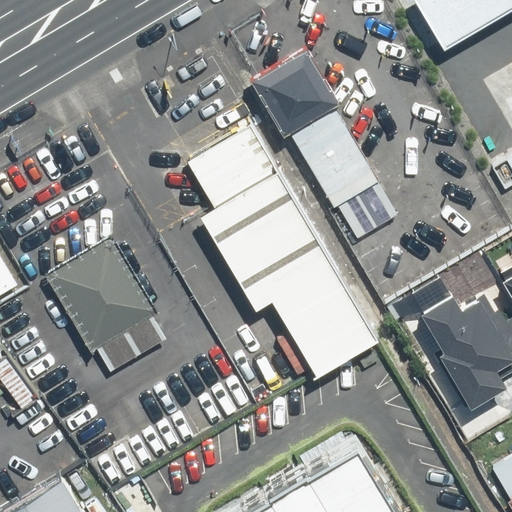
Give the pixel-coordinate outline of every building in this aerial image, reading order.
[(511,0),(416,0),(441,41),(511,0)] [(381,172),(303,41),(252,71),(331,202),(381,172)] [(377,329),(250,117),(187,155),(212,197),(199,205),(255,300),(269,292),(314,367),(377,329)] [(157,308),(110,229),(42,269),(89,348),(157,308)] [(0,288),(16,279),(0,253),(0,288)] [(507,281),(504,284),(511,296),(511,266),(501,273),(507,281)] [(511,327),(483,277),(417,314),(466,401),(511,374),(511,327)] [(410,511),(359,427),(306,458),(338,511),(410,511)] [(511,511),(511,450),(492,462),(511,495),(511,498),(506,502),(511,511)] [(98,511),(69,463),(0,504),(0,511),(98,511)] [(296,511),(275,476),(218,510),(218,511),(296,511)]
